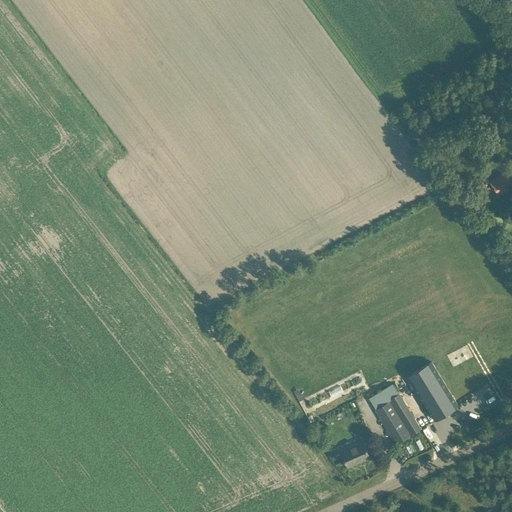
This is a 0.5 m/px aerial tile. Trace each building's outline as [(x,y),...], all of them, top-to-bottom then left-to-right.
[(490,181),(492,183),(498,191),(511,180),(504,170),(490,181)] [(460,192),(468,202),(483,191),(477,182),(470,188),(468,186),(460,192)] [(453,327),(432,338),(439,352),(461,341),(453,327)] [(408,376),(433,418),(457,403),(432,361),(408,376)] [(376,408),(392,434),(397,442),(422,427),(400,392),(393,396),(392,395),(389,397),(386,391),(372,399),(377,408),(376,408)] [(364,440),(340,450),(339,447),(332,450),(335,457),(344,453),(349,465),(370,455),(364,440)]
